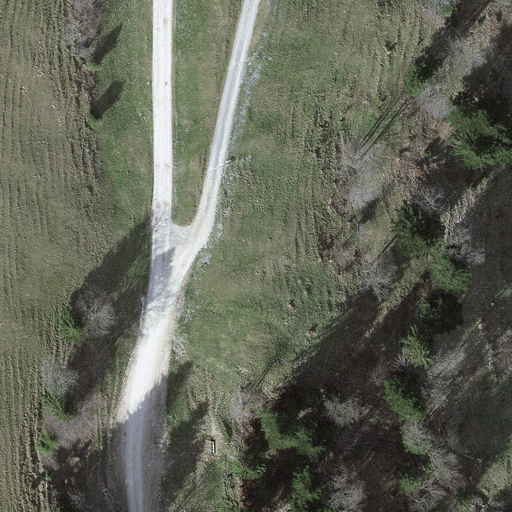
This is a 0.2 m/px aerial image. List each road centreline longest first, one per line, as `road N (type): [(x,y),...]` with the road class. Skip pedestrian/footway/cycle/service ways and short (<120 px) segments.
road 1 (track): [(137,511),(134,413),(163,232),(162,0)]
road 2 (track): [(159,277),(196,242),(207,212),(252,0)]
